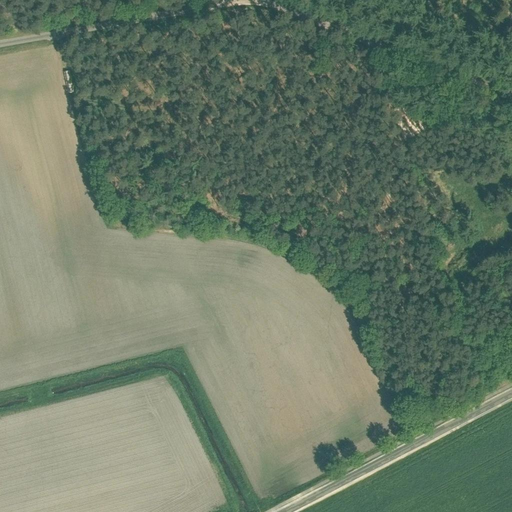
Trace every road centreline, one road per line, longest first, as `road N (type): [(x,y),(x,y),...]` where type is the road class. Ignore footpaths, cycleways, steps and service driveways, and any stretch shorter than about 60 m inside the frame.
road 1 (unclassified): [(511,101),(252,0),(0,38)]
road 2 (tertiary): [(282,511),(511,393)]
